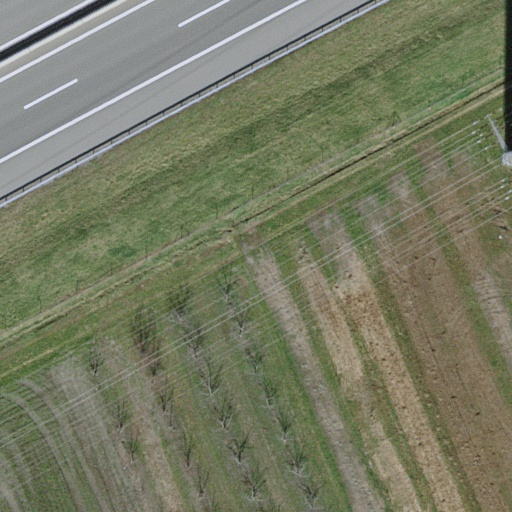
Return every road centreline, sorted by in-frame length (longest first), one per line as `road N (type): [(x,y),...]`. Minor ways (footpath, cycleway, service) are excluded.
road 1 (motorway): [(0,123),(230,0)]
road 2 (track): [(0,403),(219,292)]
